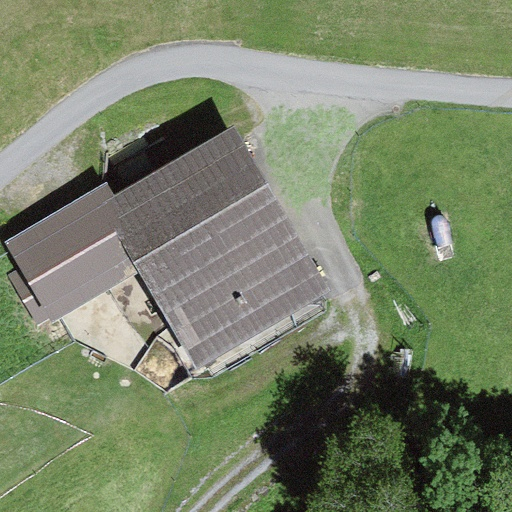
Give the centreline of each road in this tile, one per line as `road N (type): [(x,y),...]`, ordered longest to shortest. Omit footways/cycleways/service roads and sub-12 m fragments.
road 1 (unclassified): [(511,95),(199,62),(161,66),(124,81),(0,175)]
road 2 (track): [(215,511),(348,403),(369,364),(371,333),(308,193),(302,74)]
